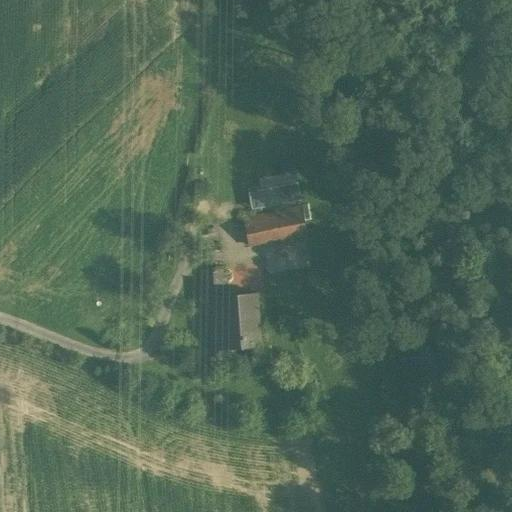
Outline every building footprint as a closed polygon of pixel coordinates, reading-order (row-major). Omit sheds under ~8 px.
[(252,209),(300,199),(297,184),(249,193),(252,209)] [(300,207),(245,218),(249,245),(305,233),(300,207)] [(221,269),(203,270),(205,300),(209,299),(223,297),(221,269)] [(223,297),(209,299),(213,350),(242,348),(261,346),(261,344),(256,294),(223,297)] [(261,346),(242,348),(243,362),(266,359),(264,344),(261,344),(261,346)]
